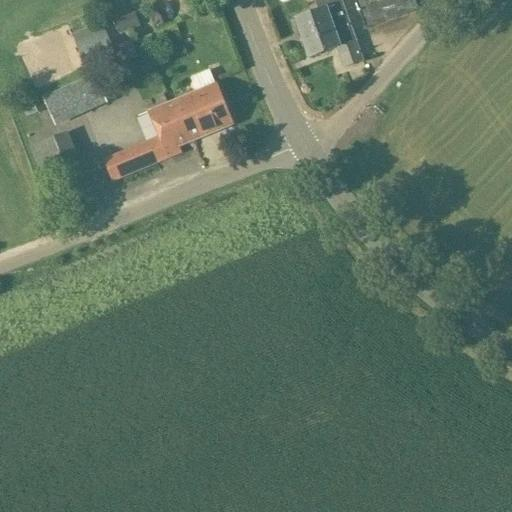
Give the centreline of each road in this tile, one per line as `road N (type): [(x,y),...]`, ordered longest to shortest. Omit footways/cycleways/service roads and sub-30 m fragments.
road 1 (unclassified): [(0,269),(304,143)]
road 2 (tertiary): [(511,348),(444,307),(331,184),(304,143)]
road 3 (unclassified): [(304,143),(356,105),(453,0)]
road 4 (tertiary): [(304,143),(241,0)]
